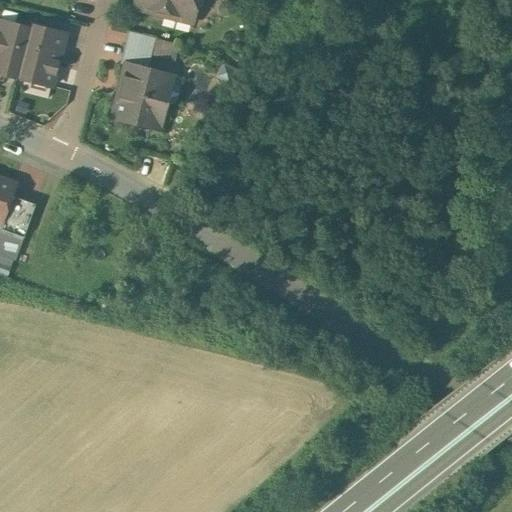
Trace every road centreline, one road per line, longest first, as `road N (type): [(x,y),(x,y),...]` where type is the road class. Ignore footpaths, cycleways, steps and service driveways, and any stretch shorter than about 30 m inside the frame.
road 1 (residential): [(64,150),(435,379)]
road 2 (trunk): [(511,379),(342,511)]
road 3 (trunk): [(380,511),(511,406)]
road 4 (residential): [(64,150),(106,0)]
